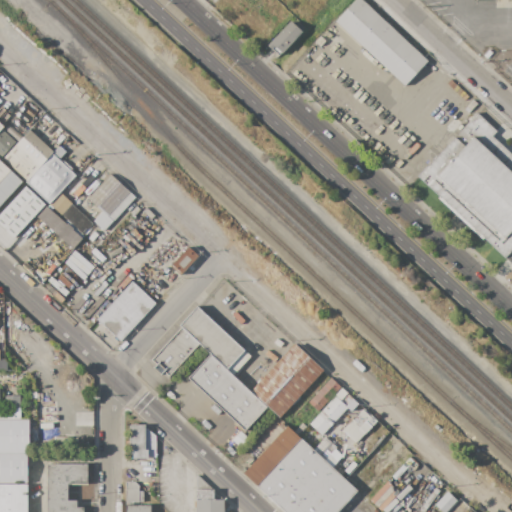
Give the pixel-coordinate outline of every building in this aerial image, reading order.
[(354,0),(362,0),(427,61),(403,86),(335,22),(354,0)] [(266,46),(290,21),(302,32),(279,56),(272,49),(271,51),(266,46)] [(16,112),(19,108),(29,116),(26,121),(16,112)] [(418,176),(477,113),(497,131),(492,136),(511,154),(511,250),(505,258),(484,238),(482,240),(438,199),(440,196),(418,176)] [(9,124),(13,120),(24,131),(20,135),(9,124)] [(16,142),(1,158),(0,157),(0,130),(1,129),(16,142)] [(25,183),(1,160),(30,129),(54,152),(52,154),(25,183)] [(52,154),(59,159),(66,151),(60,145),(54,152),(52,154)] [(49,204),(49,205),(25,183),(52,154),(59,159),(62,162),(64,161),(72,168),(70,170),(76,176),(60,193),(49,204)] [(0,161),(10,171),(0,181),(0,161)] [(21,182),(0,204),(0,181),(10,171),(21,182)] [(110,174),(136,197),(113,222),(112,222),(104,231),(93,221),(102,212),(87,199),(110,174)] [(14,238),(0,226),(0,213),(25,187),(44,204),(14,238)] [(61,215),(49,204),(60,193),(71,204),(61,215)] [(83,234),(61,215),(71,204),(93,223),(83,234)] [(36,218),(45,207),(66,225),(67,223),(73,228),(71,230),(82,238),(73,249),(36,218)] [(188,247),(198,256),(181,275),(171,265),(188,247)] [(97,319),(131,281),(155,303),(120,341),(97,319)] [(210,354),(232,376),(250,357),(197,306),(179,325),(181,327),(198,344),(210,354)] [(181,327),(198,344),(168,375),(163,371),(160,375),(153,368),(157,365),(151,359),(181,327)] [(279,418),(250,391),(293,343),(323,370),(279,418)] [(244,431),(187,378),(210,354),(232,376),(266,407),(244,431)] [(316,412),(307,403),(330,378),(340,387),(316,412)] [(309,424),(335,397),(334,396),(341,388),(358,404),(351,412),(347,408),(321,435),(309,424)] [(5,396),(19,396),(19,420),(5,420),(5,405),(5,396)] [(354,444),(341,431),(363,410),(375,423),(354,444)] [(40,433),(30,433),(30,419),(34,419),(34,424),(40,424),(40,433)] [(0,420),(5,420),(19,420),(29,420),(29,453),(28,453),(0,453),(0,420)] [(129,425),(145,424),(145,429),(148,429),(155,436),(156,457),(147,457),(147,459),(132,459),(132,453),(129,453),(129,425)] [(231,440),(239,431),(248,439),(240,448),(231,440)] [(357,491),(337,511),(282,511),(255,486),(300,438),(357,491)] [(0,453),(28,453),(28,484),(0,484),(0,453)] [(83,511),(47,511),(47,464),(87,464),(87,484),(68,485),(68,501),(77,501),(77,508),(83,508),(83,511)] [(223,500),(223,509),(226,511),(195,511),(195,499),(195,474),(223,500)] [(150,511),(125,511),(125,482),(135,482),(138,486),(138,492),(143,492),(143,505),(150,505),(150,511)] [(0,511),(0,485),(27,485),(27,511),(0,511)] [(433,505),(441,511),(444,511),(455,500),(445,492),(433,505)]
